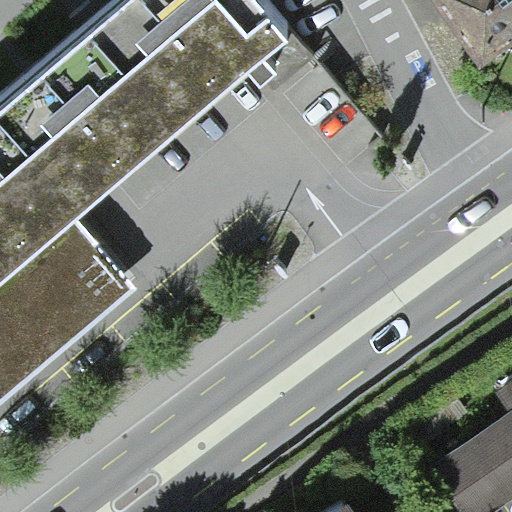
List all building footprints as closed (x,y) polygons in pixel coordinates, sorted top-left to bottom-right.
[(251,0),(134,0),(0,113),(0,285),(73,223),(287,42),(251,0)] [(511,0),(453,0),(481,43),(511,23),(511,0)] [(73,223),(0,285),(0,407),(134,294),(73,223)] [(511,365),(496,377),(509,397),(511,401),(511,365)] [(511,401),(509,397),(418,456),(455,511),(478,511),(511,490),(511,401)] [(356,511),(332,480),(289,511),(356,511)]
